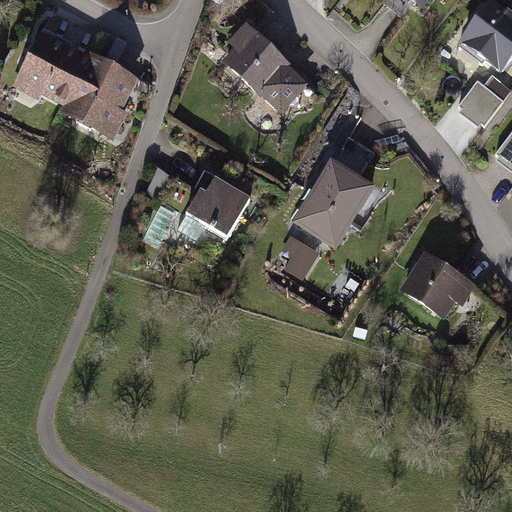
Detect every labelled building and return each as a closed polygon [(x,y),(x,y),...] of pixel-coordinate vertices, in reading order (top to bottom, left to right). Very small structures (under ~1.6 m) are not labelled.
[(511,55),(511,21),(486,2),(453,45),(496,77),(511,55)] [(244,24),(225,44),(232,50),(220,61),(277,116),(308,85),(244,24)] [(85,60),(37,34),(8,87),(35,102),(38,97),(59,108),(56,115),(110,144),(125,115),(119,112),(135,81),(88,55),(85,60)] [(508,92),(489,77),(484,84),(477,78),(454,109),(457,111),(455,114),(475,128),(477,126),(480,128),(508,92)] [(511,131),(510,130),(491,156),(495,158),(491,162),(511,177),(511,175),(511,189),(511,190),(511,131)] [(374,189),(330,161),(290,224),(333,252),(374,189)] [(246,200),(213,181),(205,196),(198,192),(197,194),(184,186),(171,209),(183,215),(171,236),(190,247),(198,233),(219,245),(246,200)] [(316,255),(297,244),(280,271),(299,283),(316,255)] [(472,289),(423,255),(398,292),(442,321),(453,305),(458,308),(472,289)]
